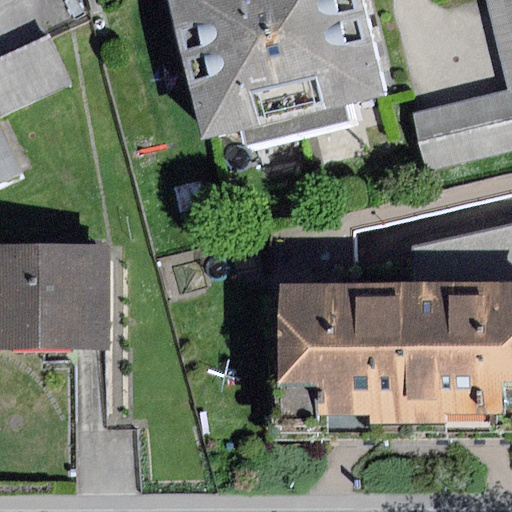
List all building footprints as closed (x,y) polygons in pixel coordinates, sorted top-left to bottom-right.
[(172,0),(206,142),(389,98),(365,0),(172,0)] [(511,0),(487,0),(509,94),(413,116),(427,172),(511,153),(511,0)] [(49,35),(0,58),(0,118),(72,83),(49,35)] [(0,126),(0,186),(23,175),(0,126)] [(511,227),(414,250),(415,284),(511,283),(511,227)] [(115,247),(0,246),(0,351),(113,353),(115,247)] [(511,283),(415,284),(279,283),(279,432),(351,432),(483,432),(511,432),(511,283)]
